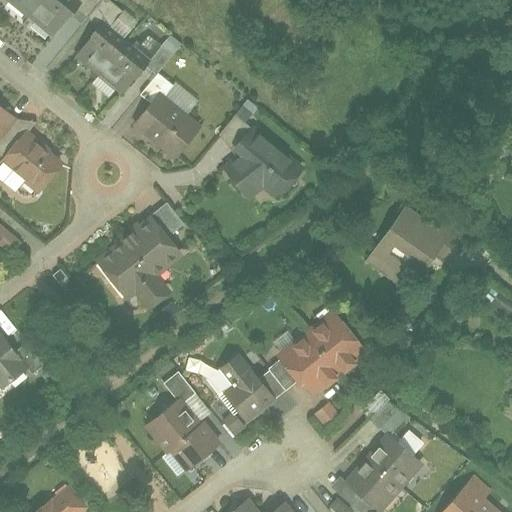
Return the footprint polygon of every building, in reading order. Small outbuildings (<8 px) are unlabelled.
[(4,0),(27,18),(41,0),(4,0)] [(72,0),(41,0),(27,18),(52,39),(79,6),(72,0)] [(101,24),(77,56),(100,74),(125,41),(101,24)] [(150,59),(146,64),(157,73),(179,43),(167,34),(159,45),(146,35),(136,48),(150,59)] [(125,41),(100,74),(124,92),(148,59),(125,41)] [(136,127),(181,161),(207,128),(162,94),(136,127)] [(0,130),(10,118),(0,110),(0,130)] [(302,173),(252,128),(230,153),(237,159),(213,185),(236,206),(256,184),(276,202),(302,173)] [(64,159),(31,131),(1,166),(35,194),(64,159)] [(183,253),(152,214),(93,261),(123,299),(135,290),(151,311),(174,293),(158,273),(183,253)] [(399,215),(364,265),(411,298),(437,262),(452,272),(469,247),(443,229),(436,240),(399,215)] [(368,359),(334,317),(306,339),(340,381),(368,359)] [(0,335),(0,387),(1,389),(27,367),(0,335)] [(340,381),(306,339),(279,362),(313,403),(340,381)] [(213,410),(235,438),(278,404),(242,358),(220,375),(234,393),(213,410)] [(380,433),(401,416),(380,390),(359,407),(380,433)] [(182,404),(146,430),(181,480),(223,450),(204,423),(198,427),(182,404)] [(388,437),(367,462),(402,492),(423,468),(388,437)] [(367,462),(345,486),(374,511),(384,511),(402,492),(367,462)] [(471,479),(445,511),(494,511),(483,503),(490,494),(471,479)] [(88,511),(90,510),(68,486),(35,511),(88,511)] [(288,511),(284,507),(277,511),(255,511),(249,503),(236,511),(288,511)]
